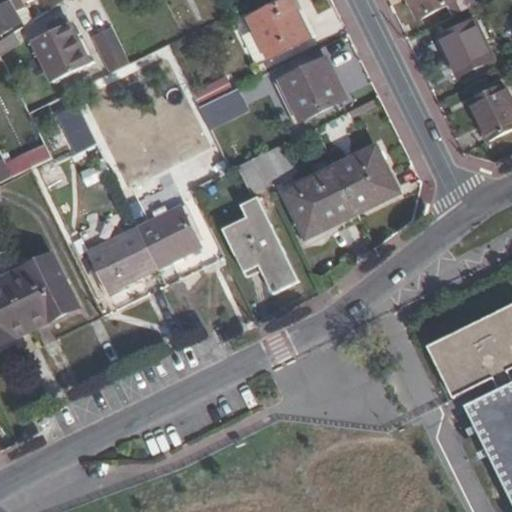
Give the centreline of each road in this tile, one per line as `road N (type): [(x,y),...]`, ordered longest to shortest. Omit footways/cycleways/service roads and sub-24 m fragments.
road 1 (residential): [(0,485),(336,316),(467,213)]
road 2 (residential): [(467,213),(358,0)]
